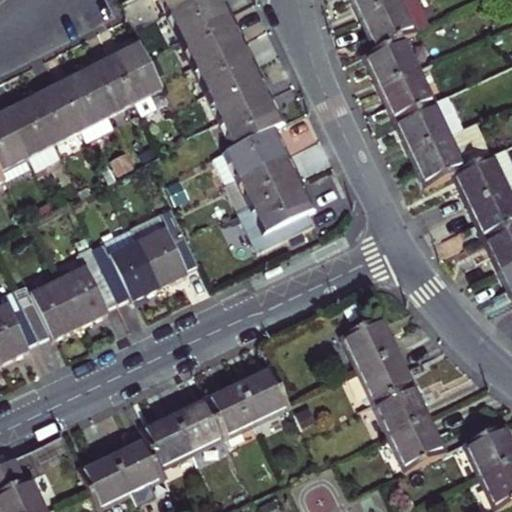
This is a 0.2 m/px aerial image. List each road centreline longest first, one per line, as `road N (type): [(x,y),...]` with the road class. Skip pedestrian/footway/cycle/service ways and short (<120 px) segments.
road 1 (residential): [(398,248),(0,433)]
road 2 (residential): [(398,248),(327,97),(300,11)]
road 3 (residential): [(511,378),(442,313),(398,248)]
